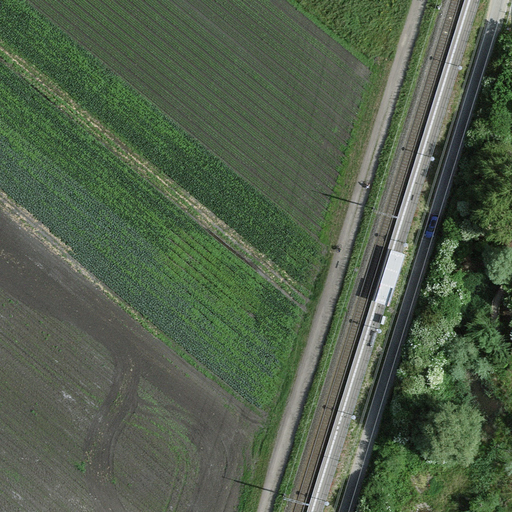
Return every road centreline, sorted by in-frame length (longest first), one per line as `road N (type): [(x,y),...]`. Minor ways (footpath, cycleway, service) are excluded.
road 1 (track): [(252,511),(412,0)]
road 2 (track): [(392,337),(493,0)]
road 3 (track): [(392,337),(342,511)]
